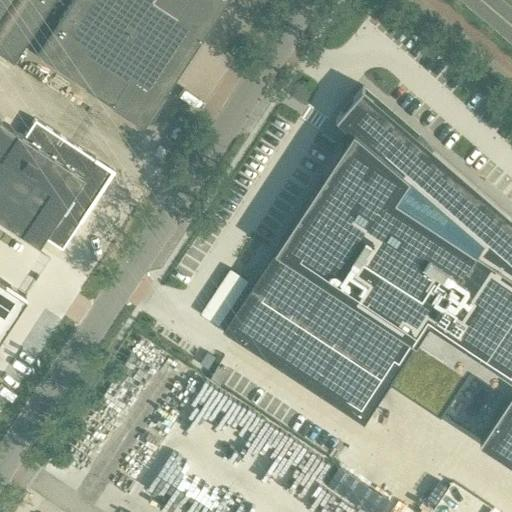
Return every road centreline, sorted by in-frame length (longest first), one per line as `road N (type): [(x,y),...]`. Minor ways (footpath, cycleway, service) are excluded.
road 1 (unclassified): [(0,472),(305,0)]
road 2 (unknown): [(180,194),(0,83)]
